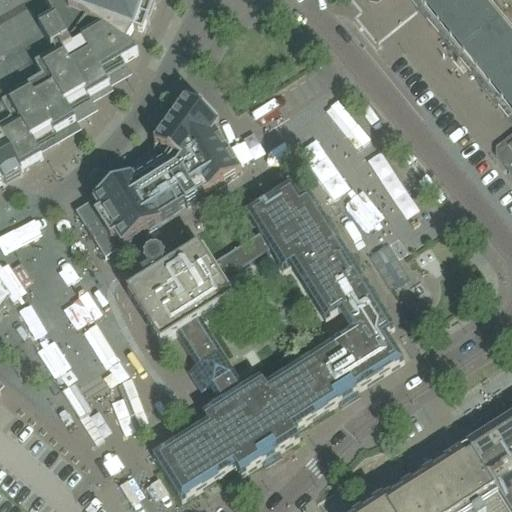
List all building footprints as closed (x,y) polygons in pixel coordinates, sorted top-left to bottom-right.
[(40,29),(55,21),(43,0),(0,0),(0,70),(48,43),(40,29)] [(43,0),(55,21),(69,47),(87,20),(102,29),(138,56),(139,57),(140,55),(127,46),(134,35),(144,38),(148,26),(150,27),(151,26),(147,25),(153,10),(156,11),(157,10),(153,8),(156,0),(43,0)] [(511,153),(511,2),(510,0),(416,0),(511,115),(511,146),(508,149),(511,153)] [(91,119),(85,109),(94,105),(91,100),(110,89),(107,84),(123,74),(121,71),(126,68),(124,65),(138,56),(102,29),(87,20),(69,47),(55,21),(40,29),(48,43),(0,70),(0,137),(21,174),(24,172),(23,172),(40,162),(41,163),(43,161),(39,156),(58,145),(58,146),(60,144),(59,143),(57,144),(55,139),(91,119)] [(279,59),(286,48),(259,31),(252,43),(279,59)] [(242,38),(223,58),(251,84),(270,64),(242,38)] [(123,185),(94,203),(95,204),(102,214),(95,218),(111,243),(117,239),(124,250),(162,227),(160,225),(180,212),(179,211),(185,208),(187,211),(198,204),(197,201),(202,197),(203,198),(203,197),(205,200),(242,176),(215,133),(220,126),(193,107),(187,103),(155,147),(156,148),(155,150),(156,151),(150,159),(149,158),(149,159),(148,160),(149,160),(148,161),(140,166),(140,165),(138,166),(139,167),(138,167),(130,172),(130,171),(128,172),(129,173),(127,174),(128,176),(127,177),(128,178),(129,178),(131,181),(123,185)] [(0,190),(23,178),(21,174),(0,137),(0,190)] [(149,273),(142,277),(146,284),(144,285),(139,289),(128,296),(162,348),(176,339),(196,371),(192,373),(206,395),(210,392),(220,407),(203,418),(206,422),(207,423),(208,426),(171,449),(170,450),(153,460),(182,506),(237,471),(239,475),(240,476),(242,480),(263,467),(265,471),(283,460),(280,456),(300,443),(295,435),(309,426),(332,411),(333,411),(339,408),(341,412),(361,399),(358,395),(405,366),(387,337),(395,332),(390,324),(381,329),(376,320),(384,315),(369,291),(368,290),(359,275),(363,273),(352,255),(348,258),(338,242),(323,219),(323,218),(312,201),(304,206),(292,188),(278,197),(276,193),(258,204),(261,208),(247,217),(260,237),(240,250),(231,255),(212,268),(200,250),(195,253),(177,265),(167,271),(166,268),(166,266),(166,260),(163,255),(158,253),(152,253),(148,256),(145,261),(145,267),(149,273)] [(0,286),(0,323),(4,325),(20,306),(6,285),(0,286)] [(384,315),(376,320),(381,329),(390,324),(384,315)] [(511,511),(511,419),(469,447),(470,448),(467,451),(507,511),(511,511)] [(356,511),(355,511),(507,511),(467,451),(466,451),(470,458),(465,461),(461,454),(404,490),(400,484),(356,511)]
